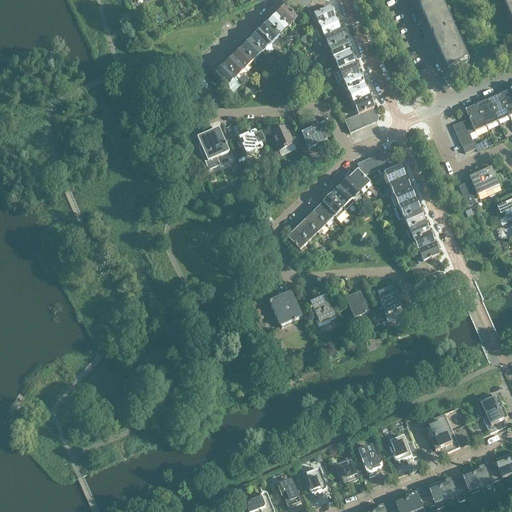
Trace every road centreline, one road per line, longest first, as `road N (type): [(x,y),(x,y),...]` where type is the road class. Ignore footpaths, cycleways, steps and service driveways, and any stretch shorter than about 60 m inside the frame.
road 1 (residential): [(463,276),(418,296),(409,278),(289,279),(270,234),(352,157)]
road 2 (residential): [(352,157),(323,109),(220,119),(198,70),(270,0)]
road 3 (residential): [(463,276),(397,127)]
road 4 (residential): [(397,127),(343,0)]
road 5 (residential): [(430,113),(457,171),(503,151),(511,160)]
